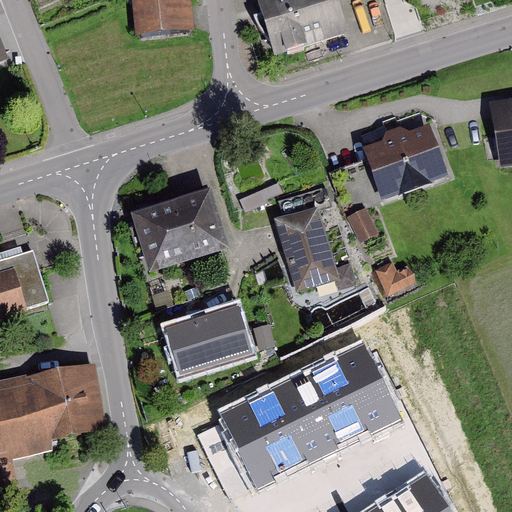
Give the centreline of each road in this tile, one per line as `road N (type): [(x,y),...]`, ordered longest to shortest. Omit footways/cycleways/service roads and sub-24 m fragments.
road 1 (residential): [(131,472),(86,176)]
road 2 (tertiary): [(511,31),(274,105),(235,105)]
road 3 (residential): [(86,176),(16,0)]
road 4 (tertiary): [(235,105),(86,176)]
